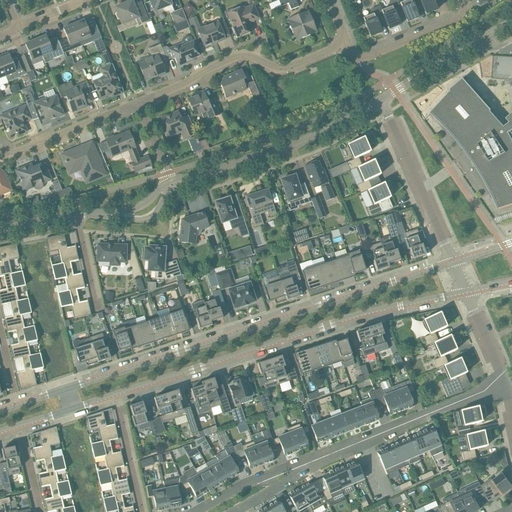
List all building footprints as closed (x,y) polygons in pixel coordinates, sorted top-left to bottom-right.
[(169,11),(175,25),(186,20),(182,9),(174,12),(171,5),(172,5),(169,0),(148,0),(154,12),(163,8),(163,9),(164,9),(164,10),(165,11),(166,11),(167,11),(168,11),(169,11)] [(295,0),(279,0),(281,6),(288,4),(291,10),(299,7),(295,0)] [(382,11),(381,11),(385,20),(389,30),(400,25),(396,16),(404,13),(400,3),(398,0),(393,0),(389,2),(391,7),(388,8),(382,11)] [(404,13),(407,22),(418,18),(414,8),(422,5),(420,0),(407,0),(400,3),(404,13)] [(420,0),(422,5),(426,15),(437,10),(433,1),(435,0),(420,0)] [(148,21),(141,2),(134,5),(133,3),(127,5),(124,4),(115,8),(117,13),(115,14),(117,20),(119,19),(122,25),(136,19),(138,24),(141,23),(141,24),(148,21)] [(194,8),(187,2),(182,9),(189,14),(194,8)] [(230,20),(237,38),(252,32),(248,23),(259,18),(254,5),(244,9),(243,7),(236,10),(235,8),(225,12),(228,20),(230,20)] [(381,11),(382,11),(380,6),(371,10),(373,14),(363,18),(370,37),(381,33),(377,24),(385,20),(381,11)] [(314,25),(311,18),(301,14),(294,17),(290,27),(293,34),(303,38),(310,35),(314,25)] [(84,20),(73,24),(82,46),(94,42),(98,54),(99,54),(107,51),(97,27),(88,30),(84,20)] [(175,25),(173,26),(176,33),(189,27),(186,20),(175,25)] [(151,22),(146,24),(151,35),(156,33),(151,22)] [(195,26),(190,28),(190,29),(195,40),(200,37),(204,46),(211,43),(212,45),(216,43),(225,39),(218,22),(201,29),(197,30),(195,26)] [(77,48),(82,46),(73,24),(63,29),(67,38),(58,42),(63,54),(77,48)] [(163,30),(156,33),(158,40),(162,38),(164,34),(163,30)] [(63,55),(63,54),(58,42),(56,38),(48,41),(46,36),(35,40),(42,57),(47,55),(48,58),(52,60),(63,55)] [(191,37),(188,36),(183,38),(181,42),(182,44),(169,49),(171,56),(173,59),(174,58),(178,66),(192,61),(192,59),(199,56),(193,42),(191,37)] [(44,61),(42,57),(35,40),(25,44),(29,54),(20,57),(26,73),(34,70),(32,65),(44,61)] [(147,58),(138,62),(145,81),(158,75),(158,76),(159,77),(159,76),(164,75),(165,74),(164,71),(161,63),(167,61),(166,58),(163,51),(160,44),(149,49),(152,56),(147,58)] [(169,49),(163,51),(166,58),(171,56),(169,49)] [(103,73),(91,78),(96,90),(100,99),(111,94),(112,96),(123,92),(112,65),(107,51),(99,54),(105,68),(101,69),(103,73)] [(0,55),(0,62),(6,76),(15,72),(18,78),(27,74),(26,73),(20,57),(19,54),(10,57),(8,53),(0,55)] [(88,68),(85,60),(79,63),(81,69),(82,70),(88,68)] [(81,69),(79,63),(79,62),(72,65),(74,70),(77,71),(81,69)] [(246,89),(239,72),(223,78),(221,85),(226,98),(246,89)] [(431,113),(434,116),(437,119),(440,122),(442,123),(444,125),(447,128),(450,132),(453,135),(457,140),(460,144),(465,150),(471,159),(478,169),(483,176),(487,183),(491,191),(494,198),(496,203),(499,209),(511,205),(511,113),(506,119),(510,123),(503,128),(490,113),(491,111),(463,79),(449,91),(451,92),(431,113)] [(260,96),(254,81),(247,84),(253,99),(260,96)] [(92,101),(84,83),(72,89),(73,91),(65,94),(69,103),(72,112),(87,107),(85,104),(92,101)] [(18,85),(11,88),(13,93),(20,91),(18,85)] [(30,87),(21,90),(24,98),(27,105),(33,103),(33,104),(36,102),(33,95),(30,87)] [(204,93),(198,96),(188,100),(195,116),(201,113),(203,118),(208,116),(209,119),(219,115),(212,98),(207,100),(204,93)] [(33,103),(27,105),(29,110),(33,119),(33,120),(39,118),(42,126),(55,121),(54,119),(63,115),(60,106),(56,96),(46,100),(45,98),(36,102),(33,104),(33,103)] [(33,119),(27,105),(0,115),(0,118),(5,131),(7,130),(8,132),(9,132),(10,136),(17,133),(18,135),(27,132),(23,123),(33,119)] [(181,119),(178,112),(172,114),(161,118),(169,137),(181,133),(183,139),(195,134),(188,116),(181,119)] [(135,148),(128,132),(114,138),(113,136),(105,140),(113,157),(128,151),(132,160),(139,157),(135,148)] [(350,171),(356,168),(362,166),(358,157),(369,153),(367,148),(373,145),(369,135),(348,145),(346,145),(352,160),(347,162),(350,171)] [(104,175),(93,147),(82,151),(84,154),(79,156),(77,152),(77,151),(76,151),(76,150),(75,150),(74,151),(63,155),(70,173),(81,169),(87,182),(104,175)] [(151,166),(147,157),(131,163),(135,172),(151,166)] [(356,168),(350,171),(357,185),(360,194),(366,191),(372,189),(368,180),(379,176),(377,171),(383,168),(379,158),(362,166),(356,168)] [(321,169),(318,161),(304,166),(311,183),(312,183),(314,189),(320,186),(326,202),(334,198),(323,169),(321,169)] [(50,180),(44,164),(33,168),(31,165),(16,171),(24,191),(33,187),(34,188),(35,189),(36,190),(37,190),(38,190),(39,190),(40,189),(41,189),(42,188),(42,187),(43,187),(43,186),(43,185),(43,184),(43,183),(50,180)] [(4,173),(0,170),(0,200),(1,199),(1,198),(2,197),(2,196),(1,195),(11,191),(4,173)] [(298,206),(311,202),(311,199),(304,183),(298,185),(295,176),(292,177),(291,175),(283,178),(284,179),(281,180),(288,201),(295,199),(297,207),(298,206)] [(62,190),(58,180),(52,183),(56,193),(55,195),(56,199),(64,197),(62,190)] [(372,189),(366,191),(372,206),(367,208),(370,217),(381,212),(382,212),(392,208),(389,199),(386,193),(387,193),(393,191),(389,181),(372,189)] [(68,188),(62,190),(64,197),(73,195),(70,189),(68,188)] [(276,214),(268,189),(245,197),(245,199),(244,200),(246,207),(248,207),(255,227),(263,224),(260,214),(267,212),(268,216),(276,214)] [(326,217),(318,197),(311,199),(311,202),(318,219),(326,217)] [(232,207),(229,198),(215,202),(217,208),(216,209),(217,211),(217,210),(222,223),(229,221),(232,229),(238,227),(241,236),(249,234),(239,205),(232,207)] [(394,224),(401,222),(398,211),(391,214),(394,224)] [(208,227),(203,212),(182,220),(179,243),(195,244),(196,232),(208,227)] [(391,214),(385,216),(388,226),(394,224),(391,214)] [(401,222),(394,224),(398,236),(402,248),(403,251),(406,250),(407,249),(408,250),(410,249),(413,259),(425,255),(425,254),(422,245),(420,245),(420,244),(427,242),(422,230),(418,232),(417,229),(405,233),(404,231),(401,222)] [(362,223),(361,224),(355,225),(359,239),(366,237),(362,223)] [(343,227),(339,229),(340,232),(341,235),(349,232),(347,226),(343,227)] [(339,229),(331,231),(334,238),(341,236),(341,235),(340,232),(339,229)] [(302,234),(294,237),(295,243),(304,240),(302,234)] [(63,235),(46,239),(46,241),(47,247),(49,253),(60,250),(63,263),(51,266),(79,260),(75,246),(65,248),(63,235)] [(390,236),(380,240),(381,243),(389,268),(388,264),(400,261),(396,250),(394,251),(392,242),(390,236)] [(376,272),(389,268),(381,243),(368,247),(370,253),(372,252),(375,261),(373,261),(376,272)] [(0,247),(0,253),(2,262),(0,261),(0,276),(22,272),(22,271),(11,274),(8,261),(19,258),(16,244),(0,247)] [(126,245),(97,244),(97,262),(110,262),(110,266),(119,266),(119,262),(126,263),(126,245)] [(164,279),(165,281),(176,277),(181,275),(176,261),(167,263),(167,264),(164,264),(165,248),(161,248),(161,245),(153,245),(153,247),(150,247),(149,249),(145,249),(144,260),(149,260),(148,271),(155,271),(155,278),(164,279)] [(229,252),(231,261),(255,254),(252,245),(229,252)] [(359,251),(347,254),(354,275),(365,271),(359,251)] [(343,280),(343,281),(354,277),(354,275),(350,265),(347,254),(347,255),(347,256),(336,260),(339,270),(343,280)] [(79,260),(51,266),(53,274),(55,280),(66,278),(69,291),(57,293),(58,294),(85,288),(81,273),(81,274),(71,276),(69,263),(78,261),(79,261),(79,260)] [(331,284),(332,285),(343,281),(343,280),(339,270),(336,260),(325,264),(328,274),(331,284)] [(289,273),(279,276),(287,301),(299,297),(296,286),(294,287),(292,280),(300,278),(294,262),(286,265),(289,273)] [(313,267),(320,288),(332,285),(331,284),(328,274),(325,264),(313,267)] [(308,292),(320,288),(313,267),(301,271),(305,282),(304,283),(308,292)] [(214,273),(215,275),(220,291),(221,291),(220,290),(228,287),(229,290),(228,290),(234,309),(241,306),(242,307),(248,305),(248,304),(255,302),(249,283),(236,288),(230,270),(215,275),(215,273),(214,273)] [(22,272),(0,276),(0,277),(5,276),(8,289),(0,290),(0,301),(1,305),(28,299),(17,301),(14,288),(25,286),(24,280),(23,274),(22,272)] [(275,305),(287,301),(279,276),(267,280),(269,285),(263,287),(268,302),(274,301),(275,305)] [(141,278),(135,280),(140,292),(145,290),(141,278)] [(185,288),(183,280),(177,282),(179,289),(182,296),(187,294),(185,288)] [(85,288),(58,294),(59,302),(61,308),(72,305),(75,319),(91,315),(87,301),(77,303),(75,290),(84,288),(85,288)] [(28,299),(1,305),(1,306),(11,303),(14,316),(4,318),(7,332),(34,326),(23,329),(20,316),(31,313),(30,307),(28,299)] [(177,334),(177,335),(189,331),(185,318),(184,318),(182,310),(178,300),(174,301),(176,306),(168,309),(170,314),(173,324),(177,334)] [(203,301),(211,326),(212,326),(211,322),(222,319),(219,308),(217,309),(214,300),(204,303),(203,301)] [(199,330),(211,326),(203,301),(191,305),(193,311),(195,310),(198,319),(196,319),(199,330)] [(423,338),(427,346),(438,341),(435,333),(445,328),(443,323),(449,320),(445,311),(424,320),(422,321),(429,335),(423,338)] [(159,318),(166,339),(177,335),(177,334),(173,324),(170,314),(159,318)] [(147,322),(154,343),(166,339),(159,318),(147,322)] [(131,348),(131,350),(143,346),(136,325),(134,320),(123,324),(124,327),(131,348)] [(136,325),(143,346),(154,343),(147,322),(136,325)] [(380,324),(368,328),(376,353),(388,349),(386,343),(384,343),(382,335),(383,334),(380,324)] [(34,326),(7,332),(7,333),(8,333),(17,331),(20,344),(10,346),(13,360),(40,354),(40,353),(29,356),(26,343),(37,341),(36,335),(34,327),(34,326)] [(119,352),(131,348),(124,327),(112,331),(119,352)] [(364,357),(376,353),(368,328),(356,332),(359,342),(361,342),(364,351),(362,351),(364,357)] [(90,338),(98,363),(110,359),(107,348),(105,349),(102,341),(104,340),(102,334),(90,338)] [(438,341),(427,346),(432,344),(439,358),(433,361),(437,369),(442,366),(448,364),(445,356),(455,351),(453,346),(459,343),(455,334),(438,341)] [(86,367),(98,363),(90,338),(90,339),(79,342),(79,340),(72,343),(74,349),(79,364),(85,362),(86,367)] [(342,362),(344,368),(354,364),(346,339),(336,343),(335,341),(342,362)] [(332,365),(342,362),(335,341),(325,344),(325,345),(328,355),(332,365)] [(318,358),(321,368),(332,365),(328,355),(325,345),(325,344),(314,347),(315,348),(318,358)] [(314,347),(304,351),(307,358),(309,365),(311,372),(321,368),(318,358),(315,348),(314,347)] [(296,363),(300,375),(311,372),(309,365),(307,358),(304,351),(293,354),(296,364),(296,363)] [(404,367),(401,360),(399,353),(393,355),(396,362),(398,369),(404,367)] [(40,354),(13,360),(14,360),(23,358),(26,371),(16,373),(20,392),(35,386),(32,370),(43,368),(42,362),(40,354)] [(269,360),(277,385),(289,381),(297,379),(294,368),(284,371),(283,367),(285,367),(281,356),(269,360)] [(465,357),(448,364),(442,366),(447,378),(440,381),(447,397),(462,391),(457,378),(465,374),(463,369),(469,366),(465,357)] [(265,389),(277,385),(269,360),(257,364),(260,375),(262,374),(265,382),(263,383),(265,389)] [(359,367),(362,375),(364,381),(370,379),(365,365),(359,367)] [(248,385),(245,378),(242,379),(241,377),(234,379),(235,381),(233,382),(234,385),(229,387),(233,399),(234,399),(236,405),(239,403),(240,404),(252,400),(251,396),(254,395),(250,385),(248,385)] [(202,383),(211,411),(210,409),(219,406),(222,415),(231,412),(229,407),(224,392),(217,395),(215,390),(217,389),(214,379),(202,383)] [(403,382),(392,387),(395,393),(402,411),(408,408),(408,409),(412,408),(411,407),(413,407),(408,394),(414,391),(411,386),(406,388),(403,382)] [(199,414),(211,411),(202,383),(201,383),(202,386),(190,390),(194,400),(196,400),(199,408),(197,409),(199,414)] [(380,389),(374,391),(380,407),(386,405),(390,416),(401,411),(402,411),(395,393),(392,387),(381,391),(380,389)] [(166,394),(174,419),(186,415),(184,409),(182,410),(179,401),(181,401),(178,390),(166,394)] [(308,400),(319,396),(318,393),(317,391),(307,394),(308,400)] [(372,422),(379,420),(374,409),(380,407),(374,391),(369,393),(370,398),(360,402),(362,407),(368,424),(369,424),(372,423),(372,422)] [(154,419),(154,420),(159,434),(165,432),(162,423),(174,419),(166,394),(154,398),(157,409),(159,408),(162,416),(154,419)] [(273,413),(266,394),(259,397),(261,403),(264,414),(265,416),(271,414),(273,413)] [(159,434),(154,420),(147,422),(144,413),(146,413),(142,402),(130,406),(133,416),(131,417),(135,427),(136,426),(138,432),(150,428),(152,436),(159,434)] [(261,403),(255,404),(259,416),(264,414),(261,403)] [(457,428),(459,437),(471,434),(469,425),(480,423),(479,417),(486,416),(483,406),(461,411),(459,411),(463,427),(457,428)] [(352,411),(358,428),(364,425),(365,426),(368,425),(367,424),(368,424),(362,407),(352,411)] [(243,423),(238,409),(232,411),(236,425),(243,423)] [(352,411),(342,415),(348,432),(358,428),(352,411)] [(91,444),(117,439),(114,425),(104,427),(101,412),(85,417),(88,431),(99,429),(102,442),(91,444)] [(342,415),(332,419),(338,435),(348,432),(342,415)] [(193,416),(186,418),(192,434),(198,432),(197,429),(193,416)] [(332,419),(321,423),(328,439),(338,435),(332,419)] [(318,424),(311,427),(317,443),(328,439),(321,423),(318,424)] [(288,429),(296,452),(308,447),(303,434),(309,432),(307,427),(301,429),(299,424),(288,429)] [(35,462),(62,456),(62,455),(51,458),(49,447),(60,444),(56,427),(39,432),(42,447),(33,449),(32,449),(35,462)] [(422,432),(421,433),(429,451),(431,456),(443,451),(440,446),(433,428),(426,431),(425,430),(422,431),(422,432)] [(254,442),(253,442),(262,465),(269,462),(269,463),(273,462),(272,461),(274,460),(270,451),(276,449),(274,445),(272,440),(268,429),(262,432),(264,438),(254,442)] [(290,454),(296,452),(288,429),(287,429),(289,434),(278,438),(272,440),(274,445),(280,443),(285,456),(287,455),(287,456),(290,455),(290,454)] [(471,434),(459,437),(465,435),(468,451),(462,452),(464,461),(476,458),(474,449),(485,447),(484,442),(491,440),(489,430),(471,434)] [(418,455),(429,451),(421,433),(420,433),(420,432),(416,434),(417,435),(410,438),(420,460),(418,455)] [(204,437),(198,439),(202,445),(207,442),(204,437)] [(410,438),(399,442),(409,465),(420,460),(410,438)] [(117,439),(91,444),(93,453),(94,459),(105,456),(108,469),(97,472),(123,466),(120,452),(110,454),(107,441),(117,439)] [(241,444),(233,447),(239,459),(245,456),(251,470),(262,465),(253,442),(242,447),(241,444)] [(398,470),(409,465),(399,442),(388,447),(398,470)] [(225,450),(215,456),(215,458),(228,480),(239,474),(232,462),(239,459),(233,447),(231,444),(224,448),(225,450)] [(6,462),(0,463),(0,473),(1,478),(1,480),(8,478),(8,476),(20,473),(19,467),(21,467),(18,457),(16,457),(14,447),(1,450),(4,461),(6,460),(6,462)] [(182,447),(176,449),(181,457),(186,454),(182,447)] [(388,447),(377,452),(385,470),(387,475),(398,470),(388,447)] [(62,456),(35,462),(36,462),(45,460),(48,472),(39,474),(38,474),(41,487),(68,481),(57,483),(54,472),(65,470),(66,470),(64,464),(62,456)] [(215,458),(205,464),(218,486),(228,480),(215,458)] [(356,461),(344,466),(352,484),(363,479),(356,461)] [(205,464),(195,470),(207,492),(208,491),(209,492),(212,490),(212,489),(218,486),(205,464)] [(123,466),(97,472),(99,480),(100,486),(111,484),(114,496),(130,493),(127,479),(126,479),(117,482),(114,469),(123,467),(124,467),(123,466)] [(334,470),(333,471),(341,489),(352,484),(344,466),(338,469),(337,468),(334,470)] [(206,493),(207,492),(194,468),(183,474),(184,476),(180,478),(184,490),(190,487),(197,498),(203,494),(203,495),(207,493),(206,493)] [(502,473),(507,480),(510,478),(508,469),(502,473)] [(324,482),(318,485),(322,491),(325,496),(327,500),(327,501),(332,499),(343,494),(341,489),(333,471),(332,472),(332,471),(328,472),(329,473),(322,476),(324,482)] [(480,487),(488,503),(495,498),(494,496),(499,493),(502,496),(511,489),(500,475),(492,481),(490,479),(480,487)] [(8,478),(1,480),(3,487),(4,494),(11,492),(8,478)] [(180,478),(163,482),(165,489),(164,489),(168,509),(181,506),(178,493),(184,490),(180,478)] [(68,481),(41,487),(41,488),(42,488),(41,487),(51,485),(54,498),(44,500),(46,511),(49,511),(74,507),(74,506),(62,509),(60,498),(71,495),(70,489),(68,481)] [(428,484),(431,490),(437,487),(434,481),(428,484)] [(310,482),(299,488),(312,511),(327,502),(328,502),(327,501),(327,500),(325,496),(322,491),(318,485),(313,487),(310,482)] [(478,482),(466,487),(469,495),(460,499),(465,511),(475,511),(478,511),(476,507),(481,504),(481,506),(488,503),(480,487),(478,482)] [(162,510),(168,509),(164,489),(152,492),(151,485),(145,486),(147,499),(153,497),(156,511),(158,511),(162,511),(162,510)] [(295,507),(290,509),(291,511),(309,511),(312,511),(299,488),(293,492),(293,491),(289,493),(290,494),(288,495),(295,507)] [(114,496),(103,499),(105,507),(105,511),(112,511),(117,511),(133,511),(133,507),(132,507),(123,509),(120,496),(129,494),(130,494),(130,493),(114,496)] [(443,504),(438,507),(440,511),(465,511),(460,499),(457,493),(442,500),(443,504)] [(291,511),(290,509),(284,511),(278,500),(267,507),(270,511),(291,511)]
